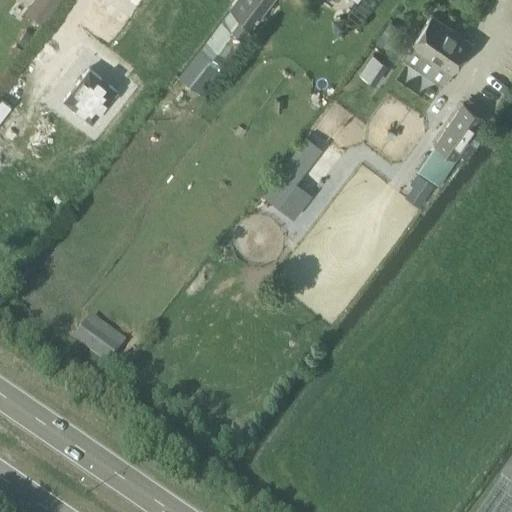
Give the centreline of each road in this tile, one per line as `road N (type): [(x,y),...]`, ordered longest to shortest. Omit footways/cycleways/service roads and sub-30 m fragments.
road 1 (unknown): [(503,0),(471,80),(398,179)]
road 2 (primary): [(166,511),(0,397)]
